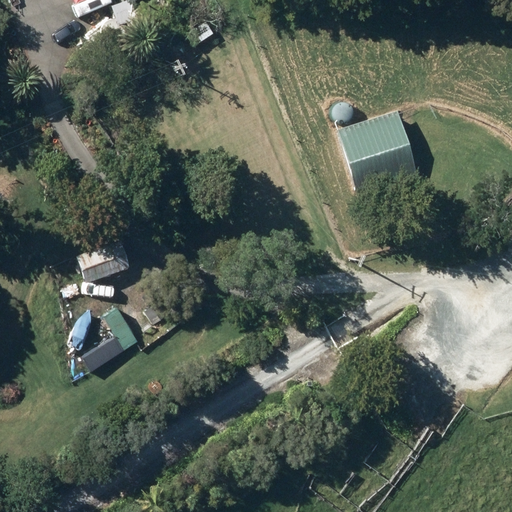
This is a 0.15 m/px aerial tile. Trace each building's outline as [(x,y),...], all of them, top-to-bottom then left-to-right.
[(203,21),(185,34),(194,46),(212,34),(203,21)] [(137,66),(125,73),(131,82),(143,75),(137,66)] [(394,112),(334,132),(356,197),(415,178),(394,112)] [(108,139),(116,150),(126,142),(118,131),(108,139)] [(99,249),(72,258),(82,284),(128,267),(118,241),(114,243),(108,229),(93,234),(99,249)]
